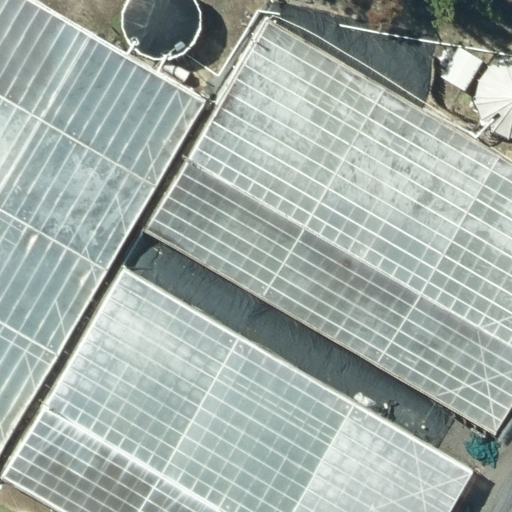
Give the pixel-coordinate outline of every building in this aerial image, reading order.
[(0,0),(0,453),(213,93),(54,0),(0,0)] [(148,227),(497,431),(511,405),(511,154),(272,14),(148,227)] [(447,72),(468,84),(486,55),(464,42),(447,72)] [(511,52),(511,53),(504,55),(498,59),(493,64),(488,70),(485,76),(482,83),(481,90),(482,97),(483,104),(486,111),(489,117),(494,122),(500,127),(506,130),(511,132),(511,52)] [(3,471),(73,511),(450,511),(477,466),(127,262),(3,471)]
